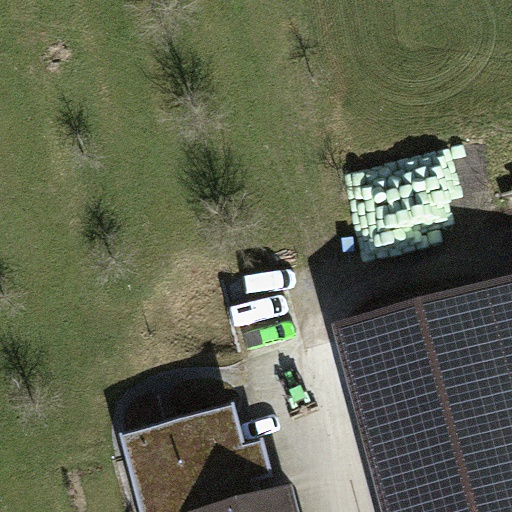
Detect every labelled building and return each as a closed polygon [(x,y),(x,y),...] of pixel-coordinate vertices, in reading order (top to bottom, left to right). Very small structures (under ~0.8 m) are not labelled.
[(357,160),(364,223),(495,209),(488,146),(357,160)] [(511,511),(511,288),(360,328),(408,511),(511,511)] [(293,332),(254,342),(264,382),(304,371),(293,332)] [(191,511),(257,494),(254,481),(272,476),(262,440),(245,445),(234,403),(123,433),(143,511),(191,511)] [(257,494),(191,511),(299,511),(293,486),(257,494)]
